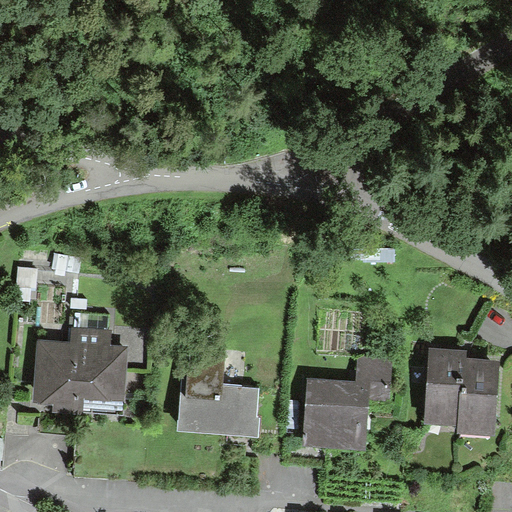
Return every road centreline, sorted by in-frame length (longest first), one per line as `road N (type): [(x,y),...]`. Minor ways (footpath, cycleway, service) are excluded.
road 1 (residential): [(301,187),(358,131),(511,42)]
road 2 (residential): [(301,187),(349,200),(511,281)]
road 3 (residential): [(131,174),(301,187)]
road 4 (residential): [(131,174),(0,222)]
road 5 (residential): [(0,133),(131,174)]
